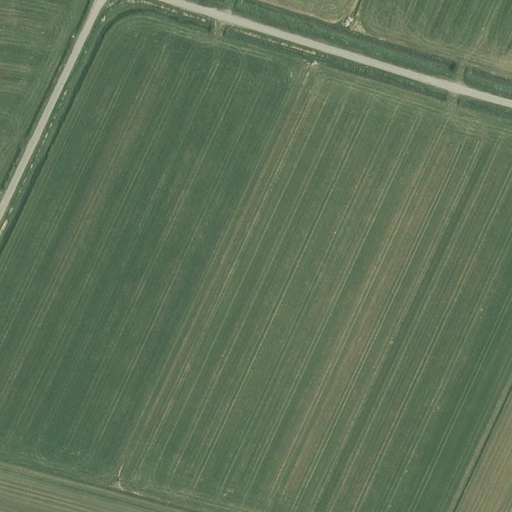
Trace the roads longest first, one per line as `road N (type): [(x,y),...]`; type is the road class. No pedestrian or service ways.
road 1 (unclassified): [(166,0),(511,103)]
road 2 (unclassified): [(0,212),(100,0)]
